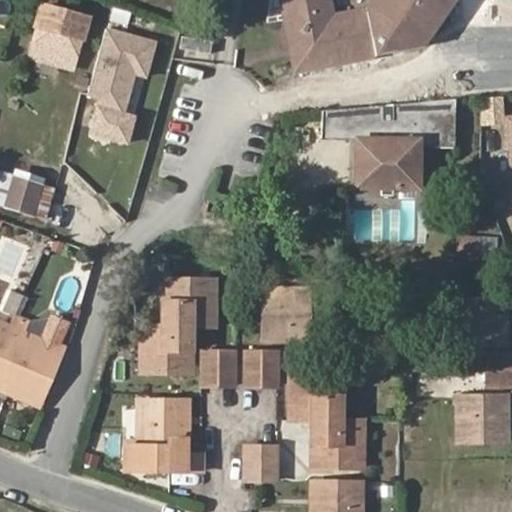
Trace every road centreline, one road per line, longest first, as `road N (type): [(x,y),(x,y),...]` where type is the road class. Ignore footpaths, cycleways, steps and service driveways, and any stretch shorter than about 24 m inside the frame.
road 1 (residential): [(146,511),(0,460)]
road 2 (residential): [(263,418),(224,418),(221,511)]
